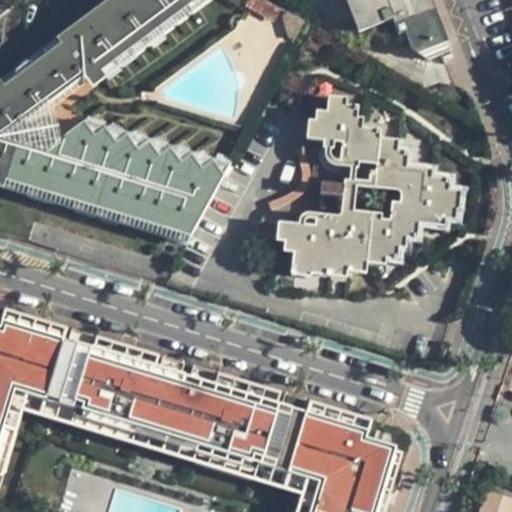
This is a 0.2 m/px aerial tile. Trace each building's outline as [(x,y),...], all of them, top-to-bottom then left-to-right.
[(0,184),(190,242),(226,178),(75,132),(46,154),(0,140),(86,77),(97,69),(99,71),(195,0),(125,0),(63,46),(57,38),(0,81),(0,82),(4,89),(0,91),(0,184)] [(125,0),(108,0),(57,38),(63,46),(125,0)] [(211,0),(195,0),(99,71),(97,69),(86,77),(94,88),(211,0)] [(366,21),(358,0),(347,0),(361,34),(394,21),(390,12),(366,21)] [(438,41),(422,0),(358,0),(366,21),(390,12),(394,21),(400,37),(407,34),(413,51),(438,41)] [(422,0),(438,41),(413,51),(429,60),(453,51),(433,0),(422,0)] [(440,89),(444,101),(458,95),(453,84),(440,89)] [(281,222),(280,242),(297,243),(293,275),(311,278),(312,273),(349,279),(350,262),(388,266),(388,260),(389,247),(400,248),(408,249),(409,239),(410,224),(446,228),(448,211),(462,212),(463,193),(450,192),(433,190),(434,179),(435,171),(408,169),(399,168),(401,141),(381,139),(364,138),(365,129),(366,120),(358,119),(347,118),(348,106),(349,100),(330,97),(328,123),(310,122),(309,140),(328,142),(326,155),(330,162),(338,166),(342,166),(343,157),(362,159),(361,164),(379,166),(377,183),(408,186),(407,205),(394,204),(392,222),(353,218),(353,226),(318,221),(317,227),(281,222)] [(348,106),(347,118),(358,119),(360,107),(348,106)] [(75,132),(226,178),(233,165),(90,122),(75,132)] [(365,129),(364,138),(381,139),(381,130),(365,129)] [(270,203),(274,211),(306,194),(309,190),(312,179),(306,148),(298,148),(303,169),(303,175),(303,179),(301,185),(296,190),(292,193),(270,203)] [(400,151),(399,168),(408,169),(409,153),(400,151)] [(434,179),(433,190),(450,192),(451,180),(434,179)] [(325,185),(323,195),(345,198),(347,188),(325,185)] [(419,225),(410,224),(409,239),(418,240),(419,225)] [(400,248),(389,247),(388,260),(399,261),(400,248)] [(4,313),(0,324),(61,342),(65,331),(4,313)] [(0,479),(1,480),(21,412),(300,495),(294,511),(376,511),(393,456),(394,452),(364,443),(367,433),(305,415),(301,414),(279,407),(275,406),(213,387),(209,386),(188,380),(179,377),(158,371),(153,370),(92,352),(87,350),(66,344),(61,342),(0,324),(0,479)] [(70,332),(66,344),(87,350),(91,339),(70,332)] [(95,340),(92,352),(153,370),(157,358),(95,340)] [(161,359),(158,371),(179,377),(183,366),(161,359)] [(192,368),(188,380),(209,386),(213,375),(192,368)] [(217,376),(213,387),(275,406),(278,394),(217,376)] [(283,395),(279,407),(301,414),(305,402),(283,395)] [(309,403),(305,415),(367,433),(370,421),(309,403)] [(393,456),(376,511),(384,511),(400,458),(393,456)] [(511,511),(511,493),(492,489),(482,511),(511,511)]
